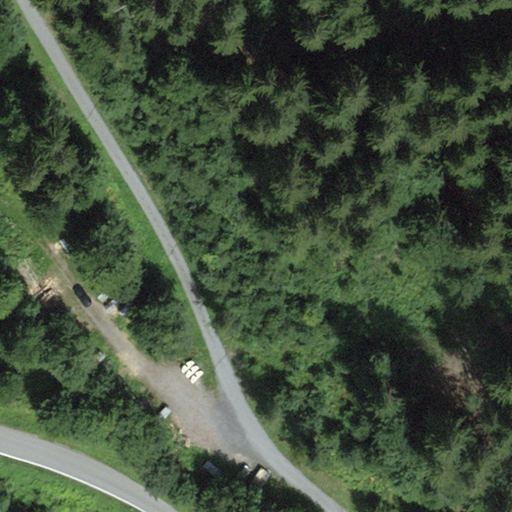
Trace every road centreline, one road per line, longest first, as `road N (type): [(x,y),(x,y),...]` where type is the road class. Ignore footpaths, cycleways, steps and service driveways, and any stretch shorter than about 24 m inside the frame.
road 1 (track): [(31,0),(165,217),(221,338),(254,444)]
road 2 (track): [(28,231),(197,411),(343,511)]
road 3 (tertiary): [(0,438),(89,470),(160,511)]
